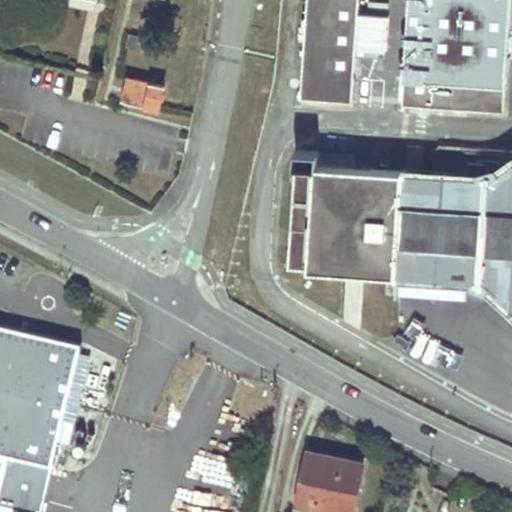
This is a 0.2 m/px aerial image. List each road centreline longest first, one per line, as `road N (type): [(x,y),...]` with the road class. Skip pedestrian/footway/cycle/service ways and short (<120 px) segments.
road 1 (residential): [(511,471),(161,286)]
road 2 (unclassified): [(161,286),(207,143),(239,0)]
road 3 (residential): [(161,286),(0,199)]
